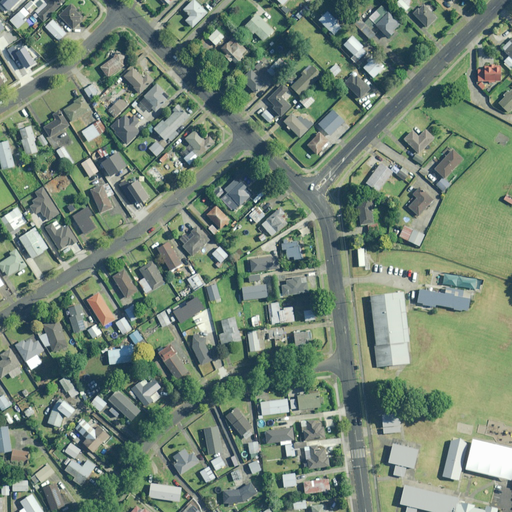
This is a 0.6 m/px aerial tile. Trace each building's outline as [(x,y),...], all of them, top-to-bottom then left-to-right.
[(19,0),(3,0),(1,2),(9,10),(19,0)] [(31,0),(25,7),(31,13),(37,7),(38,8),(35,11),(37,12),(33,15),(35,17),(38,15),(44,21),(66,0),(65,0),(34,0),(34,1),(32,0),(31,0)] [(185,20),(192,27),(208,12),(196,0),(193,0),(184,10),(190,16),(185,20)] [(404,0),(399,0),(395,4),(404,12),(410,6),(404,0)] [(77,9),(72,4),(60,16),(74,29),(82,21),(79,18),(82,16),(76,10),(77,9)] [(439,17),(425,4),(420,9),(418,8),(413,13),(428,28),(439,17)] [(383,5),(370,18),(390,37),(395,32),(393,30),(401,23),(383,5)] [(23,7),(10,20),(17,29),(25,22),(23,20),(29,14),(23,7)] [(335,35),(342,27),(338,23),(339,21),(328,11),(319,20),(335,35)] [(263,41),(274,30),(258,14),(246,26),(253,33),(255,32),(263,41)] [(360,16),(354,22),(371,39),(377,34),(360,16)] [(67,33),(53,19),(45,27),(59,41),(67,33)] [(224,37),(217,29),(209,37),(216,45),(224,37)] [(364,46),(353,36),(344,45),(355,56),(364,46)] [(224,56),(231,62),(233,60),(237,64),(249,52),(234,37),(222,48),(227,53),(224,56)] [(34,64),(25,48),(16,53),(26,69),(34,64)] [(46,48),(39,53),(42,56),(49,51),(46,48)] [(130,62),(123,52),(102,66),(109,77),(130,62)] [(290,65),(280,57),(267,71),(276,79),(290,65)] [(384,69),(371,57),(367,61),(369,63),(364,68),(374,79),(384,69)] [(343,69),(337,63),(330,71),(336,77),(343,69)] [(306,69),(301,74),(303,75),(292,87),(301,96),(324,74),(314,64),(308,71),(306,69)] [(502,80),(502,64),(488,64),(487,69),(480,69),(480,79),(489,79),(489,82),(497,82),(497,80),(502,80)] [(143,77),(134,67),(125,76),(141,93),(154,81),(147,74),(143,77)] [(242,78),(256,93),(260,90),(264,94),(270,88),(251,69),(242,78)] [(361,98),(371,88),(358,75),(356,76),(354,74),(345,83),(361,98)] [(166,91),(158,83),(144,96),(154,106),(152,108),(157,113),(169,101),(163,94),(166,91)] [(98,94),(92,84),(84,90),(90,99),(98,94)] [(273,108),(282,117),(293,106),(283,96),(289,90),(283,84),(269,99),(275,105),(273,108)] [(509,90),(504,95),(506,97),(500,103),(509,113),(511,109),(511,91),(511,92),(509,90)] [(317,100),(309,92),(300,101),(307,109),(317,100)] [(91,110),(82,95),(74,100),(75,103),(64,110),(71,122),(91,110)] [(128,104),(121,97),(108,111),(115,118),(128,104)] [(192,117),(179,103),(173,109),(175,111),(165,121),(163,119),(154,128),(166,141),(169,138),(171,140),(179,133),(178,131),(192,117)] [(346,121),(334,108),(319,122),(330,135),(346,121)] [(70,125),(60,110),(53,115),(56,119),(43,128),(51,138),(70,125)] [(274,117),(267,110),(262,115),(269,122),(274,117)] [(293,112),(284,121),(301,137),(309,128),(293,112)] [(120,120),(119,119),(111,126),(116,131),(115,132),(128,144),(140,131),(135,126),(141,121),(134,114),(130,119),(125,115),(120,120)] [(107,129),(100,119),(82,131),(89,141),(107,129)] [(32,126),(20,129),(27,156),(38,153),(32,126)] [(195,129),(184,139),(190,145),(180,154),(189,165),(215,142),(209,135),(204,140),(195,129)] [(414,130),(405,138),(419,154),(436,139),(427,129),(420,136),(414,130)] [(323,147),(329,141),(321,132),(308,144),(318,154),(324,148),(323,147)] [(42,134),(37,138),(43,146),(48,143),(42,134)] [(8,140),(0,142),(0,158),(3,170),(16,166),(8,140)] [(165,149),(157,141),(149,148),(157,157),(165,149)] [(465,158),(450,144),(442,153),(447,157),(436,168),(447,178),(465,158)] [(63,146),(56,150),(68,167),(74,163),(63,146)] [(20,151),(15,155),(23,165),(28,162),(20,151)] [(118,153),(102,164),(110,176),(126,166),(118,153)] [(425,158),(416,153),(413,159),(422,164),(425,158)] [(90,157),(81,163),(90,177),(99,171),(90,157)] [(405,180),(411,173),(394,161),(389,168),(382,163),(367,182),(379,191),(394,172),(405,180)] [(155,166),(147,172),(157,186),(165,179),(155,166)] [(452,184),(445,177),(437,185),(443,192),(452,184)] [(241,182),(237,178),(225,189),(228,192),(223,196),(237,211),(253,196),(246,190),(249,187),(243,181),(241,182)] [(149,197),(137,180),(127,187),(139,204),(149,197)] [(104,184),(92,189),(101,213),(113,208),(104,184)] [(225,192),(219,185),(211,193),(218,200),(225,192)] [(435,201),(420,187),(414,194),(418,198),(410,206),(420,215),(430,205),(431,206),(435,201)] [(44,188),(33,194),(35,199),(32,200),(34,203),(31,205),(37,214),(43,211),(48,221),(59,214),(44,188)] [(376,198),(365,194),(359,207),(361,224),(375,223),(373,205),(376,198)] [(72,223),(77,232),(81,229),(85,234),(96,227),(89,216),(93,213),(88,206),(73,216),(76,221),(72,223)] [(217,206),(208,215),(221,229),(231,220),(217,206)] [(258,206),(250,214),(257,223),(266,215),(258,206)] [(19,228),(27,222),(18,207),(1,218),(12,234),(20,229),(19,228)] [(285,213),(281,208),(262,225),(272,236),(288,222),(282,215),(285,213)] [(63,221),(60,216),(51,221),(54,226),(63,221)] [(53,237),(58,245),(62,242),(64,245),(75,239),(64,222),(53,228),(57,234),(53,237)] [(379,223),(369,225),(370,235),(381,234),(379,223)] [(425,234),(405,224),(399,237),(420,247),(425,234)] [(191,231),(193,233),(188,237),(187,235),(181,241),(185,244),(183,247),(193,257),(211,239),(197,225),(191,231)] [(214,225),(209,228),(215,235),(219,231),(214,225)] [(37,228),(20,238),(33,259),(50,249),(37,228)] [(295,259),(303,258),(301,245),(299,245),(299,241),(282,243),(283,250),(286,250),(287,257),(295,256),(295,259)] [(171,242),(159,248),(171,270),(183,264),(171,242)] [(222,262),(230,255),(220,246),(212,253),(218,259),(214,263),(219,268),(224,264),(222,262)] [(29,266),(17,248),(10,253),(12,255),(0,263),(0,268),(3,272),(5,271),(9,277),(19,270),(20,271),(29,266)] [(365,249),(358,249),(359,266),(366,266),(365,249)] [(152,260),(139,268),(146,277),(140,282),(148,294),(167,282),(152,260)] [(192,275),(188,277),(194,289),(204,283),(192,265),(188,268),(192,275)] [(125,268),(113,276),(127,297),(139,290),(125,268)] [(137,270),(133,273),(137,279),(141,277),(137,270)] [(261,274),(249,275),(250,282),(262,281),(261,274)] [(287,284),(282,285),(283,295),(309,292),(308,281),(304,281),(304,274),(294,275),(294,277),(287,278),(287,284)] [(218,283),(206,285),(210,302),(222,299),(218,283)] [(420,284),(416,298),(466,309),(469,295),(420,284)] [(267,285),(242,287),(244,300),(269,297),(267,285)] [(399,291),(366,293),(372,366),(405,363),(399,291)] [(99,292),(87,299),(105,326),(116,318),(99,292)] [(295,321),(294,307),(280,308),(280,302),(271,303),(273,323),(295,321)] [(135,304),(125,310),(132,321),(142,315),(135,304)] [(81,305),(69,308),(75,332),(87,329),(81,305)] [(171,308),(157,315),(163,328),(177,321),(171,308)] [(315,309),(304,310),(306,320),(316,319),(315,309)] [(125,316),(116,322),(125,335),(133,329),(125,316)] [(238,330),(235,316),(221,319),(224,332),(220,333),(222,344),(243,340),(241,329),(238,330)] [(41,336),(45,347),(52,344),(55,353),(70,348),(59,319),(44,324),(48,333),(41,336)] [(208,319),(202,321),(204,330),(211,329),(208,319)] [(97,324),(88,330),(93,338),(103,332),(97,324)] [(284,328),(264,329),(265,334),(269,333),(269,339),(284,338),(284,328)] [(137,329),(129,336),(138,346),(146,340),(137,329)] [(261,349),(258,330),(249,332),(251,351),(261,349)] [(312,331),(295,332),(296,349),(307,349),(307,339),(312,338),(312,331)] [(193,337),(193,349),(202,365),(214,360),(207,342),(206,336),(193,337)] [(35,343),(32,338),(28,341),(26,338),(16,344),(32,370),(42,363),(37,355),(45,351),(39,341),(35,343)] [(176,353),(179,351),(173,343),(159,353),(178,379),(189,371),(176,353)] [(135,361),(133,344),(122,345),(122,349),(109,350),(110,364),(135,361)] [(11,348),(0,355),(3,359),(0,360),(0,375),(1,378),(21,365),(11,348)] [(24,367),(20,370),(26,379),(30,376),(24,367)] [(68,375),(60,380),(72,398),(80,392),(68,375)] [(149,381),(146,377),(133,388),(147,406),(160,396),(156,390),(162,386),(155,376),(149,381)] [(35,391),(31,386),(22,391),(26,397),(35,391)] [(142,410),(118,389),(108,400),(133,421),(142,410)] [(298,399),(291,400),(292,409),(299,408),(299,410),(322,408),(320,392),(297,395),(298,399)] [(6,395),(0,398),(0,406),(3,411),(12,405),(6,395)] [(108,403),(97,395),(91,404),(101,411),(108,403)] [(62,398),(54,405),(49,422),(59,427),(65,414),(71,418),(77,409),(65,400),(62,398)] [(288,399),(261,402),(263,415),(290,412),(288,399)] [(35,411),(31,406),(24,412),(28,416),(35,411)] [(237,407),(227,416),(244,436),(255,427),(237,407)] [(400,412),(382,413),(384,432),(401,431),(400,412)] [(83,420),(76,428),(87,438),(83,442),(95,452),(111,435),(99,425),(94,430),(83,420)] [(318,420),(307,421),(308,430),(304,430),(306,441),(327,438),(325,426),(322,427),(321,422),(318,422),(318,420)] [(8,425),(0,426),(0,452),(12,450),(8,425)] [(219,427),(205,429),(209,454),(223,452),(219,427)] [(294,427),(266,430),(267,442),(295,440),(294,427)] [(391,437),(385,460),(410,467),(416,443),(391,437)] [(459,480),(468,444),(453,440),(443,476),(459,480)] [(83,448),(72,441),(64,452),(75,459),(83,448)] [(258,441),(249,442),(251,456),(260,456),(258,441)] [(295,444),(286,445),(287,457),(297,456),(295,444)] [(319,444),(310,445),(310,447),(305,448),(308,469),(331,467),(330,460),(327,460),(326,449),(319,449),(319,444)] [(190,455),(185,448),(173,456),(178,462),(174,465),(181,474),(200,461),(194,452),(190,455)] [(29,452),(14,450),(13,461),(28,463),(29,452)] [(221,455),(212,460),(217,470),(226,465),(221,455)] [(83,486),(97,464),(88,458),(83,467),(73,460),(66,471),(75,477),(73,480),(83,486)] [(263,469),(258,460),(249,464),(254,474),(263,469)] [(41,480),(42,482),(55,472),(48,464),(31,478),(35,484),(41,480)] [(210,466),(200,471),(206,483),(216,477),(210,466)] [(239,470),(231,472),(234,481),(242,478),(239,470)] [(295,473),(284,474),(285,487),(297,485),(295,473)] [(331,478),(305,481),(306,494),(332,492),(331,478)] [(28,480),(13,480),(13,491),(28,491),(28,480)] [(240,489),(224,489),(225,503),(245,502),(259,495),(253,482),(240,489)] [(56,483),(44,488),(53,510),(66,505),(56,483)] [(493,511),(494,508),(401,483),(396,503),(430,511),(493,511)] [(182,486),(152,484),(150,497),(181,500),(182,486)] [(44,511),(33,494),(21,502),(25,508),(20,511),(44,511)] [(307,499),(294,500),(295,509),(307,508),(307,499)]
